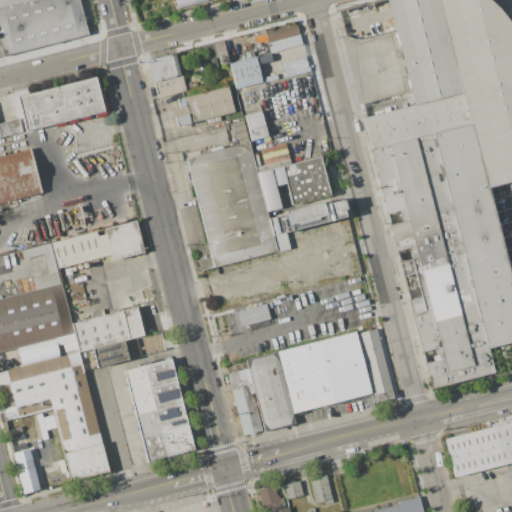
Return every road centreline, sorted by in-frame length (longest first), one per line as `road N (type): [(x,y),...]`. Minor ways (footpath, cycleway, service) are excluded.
road 1 (residential): [(312,0),(443,511)]
road 2 (tertiary): [(110,0),(208,405)]
road 3 (residential): [(122,46),(308,0)]
road 4 (residential): [(0,78),(122,46)]
road 5 (tertiary): [(390,427),(511,395)]
